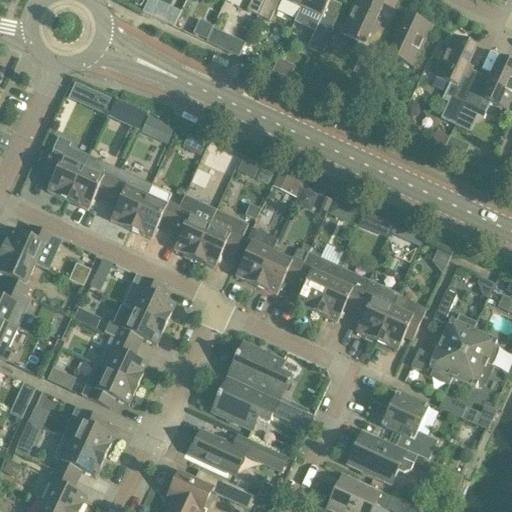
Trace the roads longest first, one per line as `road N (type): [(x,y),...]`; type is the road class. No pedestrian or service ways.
road 1 (tertiary): [(511,233),(205,92)]
road 2 (residential): [(290,511),(347,387),(339,365),(215,307)]
road 3 (residential): [(215,307),(198,290),(0,196)]
road 4 (residential): [(117,511),(215,307)]
road 5 (residential): [(0,192),(54,63)]
